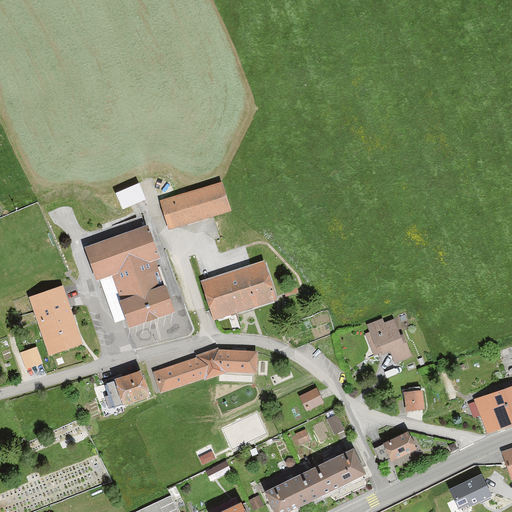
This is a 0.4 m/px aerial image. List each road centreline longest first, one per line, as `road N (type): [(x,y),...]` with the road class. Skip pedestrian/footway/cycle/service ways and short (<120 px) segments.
road 1 (residential): [(345,398),(289,352),(227,339),(0,396)]
road 2 (residential): [(479,449),(345,398)]
